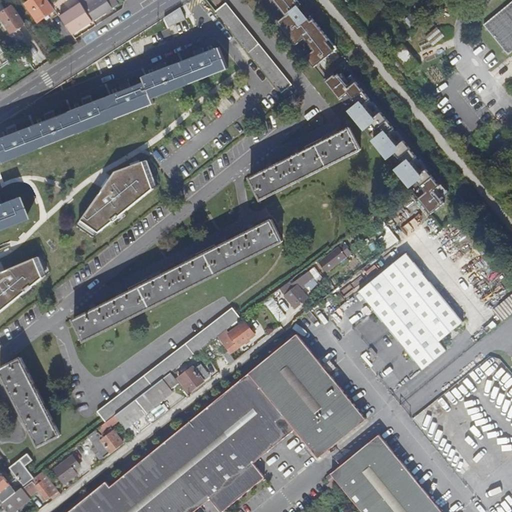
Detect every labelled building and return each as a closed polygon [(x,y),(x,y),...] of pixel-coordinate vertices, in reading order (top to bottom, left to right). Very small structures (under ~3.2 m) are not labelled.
[(11,8),(0,15),(0,17),(11,33),(26,24),(10,0),(5,0),(7,1),(11,8)] [(51,4),(48,0),(33,0),(26,5),(38,22),(56,10),(55,10),(51,4)] [(64,0),(55,0),(51,4),(55,10),(66,1),(64,0)] [(120,5),(116,0),(97,0),(85,8),(93,22),(120,5)] [(315,66),(337,48),(299,0),(275,0),(282,8),(275,14),(298,43),(305,37),(315,49),(307,55),(315,66)] [(61,17),(73,35),(93,22),(85,8),(81,1),(74,6),(75,8),(61,17)] [(511,1),(484,25),(509,54),(511,51),(511,1)] [(225,3),(215,12),(281,94),(292,85),(225,3)] [(393,53),(408,74),(422,64),(407,43),(393,53)] [(0,140),(0,158),(2,164),(154,104),(152,99),(228,69),(219,48),(143,78),(145,83),(0,140)] [(328,77),(371,139),(388,127),(399,143),(403,140),(349,63),(328,77)] [(411,155),(422,171),(427,167),(407,138),(399,144),(387,128),(373,138),(388,158),(397,152),(403,160),(411,155)] [(250,179),(261,200),(360,151),(349,129),(338,135),(337,133),(332,136),(333,137),(299,154),(298,152),(293,155),(294,157),(272,168),(271,166),(266,169),(267,171),(250,179)] [(396,167),(410,187),(420,179),(429,191),(420,197),(431,212),(452,197),(429,167),(422,172),(410,156),(396,167)] [(106,186),(79,222),(97,234),(152,190),(142,163),(114,173),(106,186)] [(420,181),(412,186),(419,196),(427,191),(420,181)] [(0,228),(24,220),(16,199),(0,204),(0,228)] [(73,320),(84,341),(282,242),(271,221),(254,229),(253,228),(248,230),(249,232),(227,243),(226,241),(221,244),(222,245),(188,262),(187,261),(182,263),(183,265),(161,276),(160,274),(155,276),(156,278),(123,295),(122,293),(117,296),(118,298),(95,309),(95,307),(89,310),(90,312),(73,320)] [(339,248),(321,263),(328,272),(346,258),(339,248)] [(463,321),(406,254),(359,293),(423,369),(446,350),(438,341),(463,321)] [(0,310),(40,278),(32,260),(0,273),(0,310)] [(296,288),(286,296),(296,308),(308,298),(301,290),(311,282),(306,275),(293,285),(296,288)] [(504,319),(511,312),(511,294),(495,308),(504,319)] [(270,297),(262,303),(278,324),(286,317),(270,297)] [(171,373),(218,338),(225,331),(242,319),(233,308),(99,412),(107,423),(110,421),(115,416),(136,401),(162,380),(171,373)] [(225,331),(218,338),(225,347),(231,342),(235,347),(236,345),(238,347),(254,335),(244,324),(229,336),(225,331)] [(323,366),(297,334),(292,338),(110,487),(106,482),(68,511),(193,511),(211,498),(221,511),(222,511),(265,477),(253,463),(295,429),(319,458),(366,419),(328,373),(323,366)] [(231,342),(225,347),(229,352),(230,353),(238,347),(236,345),(235,347),(231,342)] [(230,353),(229,352),(226,354),(232,362),(235,360),(230,353)] [(511,371),(499,354),(481,367),(511,409),(511,371)] [(61,435),(21,358),(0,369),(0,370),(8,387),(6,388),(9,393),(11,391),(28,425),(26,426),(29,431),(31,429),(40,446),(61,435)] [(330,360),(323,366),(328,373),(336,367),(330,360)] [(193,368),(178,379),(190,393),(211,376),(202,365),(195,371),(193,368)] [(171,373),(162,380),(163,381),(170,390),(179,384),(171,373)] [(136,401),(115,416),(119,422),(125,430),(173,393),(170,390),(163,381),(136,401)] [(119,422),(115,416),(110,421),(114,426),(119,422)] [(106,424),(97,430),(104,439),(114,432),(112,429),(110,430),(106,424)] [(97,430),(88,437),(99,452),(104,458),(123,443),(114,432),(104,439),(97,430)] [(442,511),(379,435),(331,474),(333,476),(339,484),(362,511),(442,511)] [(28,454),(10,468),(24,486),(32,481),(35,478),(25,467),(33,460),(28,454)] [(72,456),(54,470),(64,484),(77,474),(74,471),(80,466),(72,456)] [(58,491),(43,472),(35,478),(32,481),(33,482),(23,490),(22,489),(16,493),(13,495),(3,503),(1,505),(6,511),(14,511),(30,500),(29,498),(39,490),(46,500),(58,491)] [(2,474),(0,474),(0,498),(3,503),(13,495),(16,493),(2,474)] [(339,484),(333,476),(328,480),(330,482),(327,485),(331,490),(339,484)]
